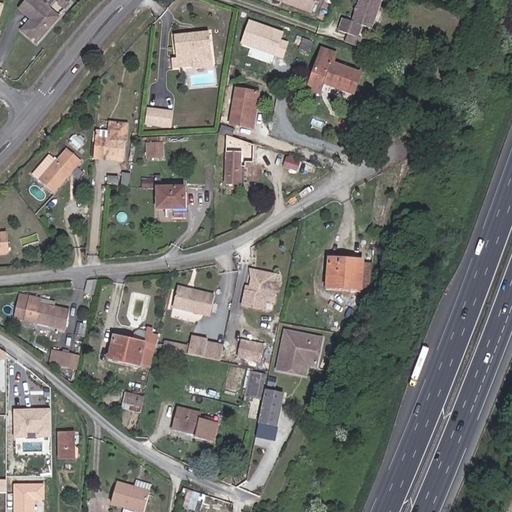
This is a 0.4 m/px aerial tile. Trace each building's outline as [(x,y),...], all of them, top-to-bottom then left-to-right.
[(27,5),(21,0),(19,3),(31,11),(35,5),(30,1),(27,5)] [(46,0),(21,0),(27,5),(30,1),(35,5),(31,11),(23,23),(38,35),(57,8),(46,0)] [(286,0),(285,3),(323,16),(327,0),(286,0)] [(390,1),(387,0),(369,0),(361,25),(351,23),(348,35),(367,41),(371,29),(380,32),(390,1)] [(247,18),(238,44),(282,59),(288,42),(281,39),(284,31),(247,18)] [(208,36),(172,38),(172,61),(169,61),(169,71),(192,70),(192,61),(208,59),(208,36)] [(302,45),(300,54),(310,58),(313,49),(302,45)] [(338,58),(323,53),(310,91),(322,95),(325,86),(355,97),(362,77),(334,67),(338,58)] [(233,86),(227,121),(251,125),(257,90),(233,86)] [(146,107),(144,125),(170,128),(172,111),(146,107)] [(102,137),(87,126),(60,158),(75,170),(102,137)] [(130,155),(132,135),(118,133),(118,149),(107,148),(106,160),(117,161),(117,154),(130,155)] [(236,185),(235,149),(235,140),(220,139),(221,185),(236,185)] [(255,145),(240,140),(238,149),(253,154),(255,145)] [(165,141),(147,141),(147,157),(165,157),(165,141)] [(308,171),(310,163),(297,158),(295,167),(308,171)] [(128,183),(127,185),(136,186),(136,171),(129,170),(129,174),(128,183)] [(118,182),(128,183),(129,174),(119,174),(118,182)] [(172,208),(183,208),(184,193),(182,193),(182,186),(156,186),(156,208),(172,208)] [(0,255),(10,254),(7,233),(0,233),(0,255)] [(365,256),(330,252),(328,281),(363,285),(365,256)] [(253,268),(248,286),(245,285),(240,305),(264,310),(268,291),(276,293),(280,274),(253,268)] [(84,291),(93,293),(97,278),(85,279),(84,291)] [(171,307),(199,313),(204,293),(175,287),(171,307)] [(204,293),(199,313),(208,315),(213,295),(204,293)] [(41,300),(29,297),(24,322),(64,331),(68,311),(41,304),(41,300)] [(143,364),(150,366),(154,346),(158,331),(146,329),(143,343),(115,336),(110,356),(139,364),(139,363),(143,364)] [(284,331),(276,369),(306,375),(308,366),(317,368),(322,339),(284,331)] [(165,348),(166,341),(159,339),(157,347),(165,348)] [(259,343),(237,339),(234,354),(256,358),(259,343)] [(199,356),(217,359),(220,344),(202,340),(199,356)] [(165,348),(183,352),(184,344),(166,341),(165,348)] [(56,366),(59,353),(53,352),(50,364),(56,366)] [(69,356),(59,353),(56,366),(67,368),(69,356)] [(141,376),(147,377),(150,366),(143,364),(141,376)] [(263,372),(248,369),(242,393),(257,396),(263,372)] [(279,392),(263,388),(254,422),(270,426),(279,392)] [(116,410),(138,415),(140,405),(118,400),(116,410)] [(194,437),(209,440),(213,422),(199,418),(200,413),(176,407),(172,428),(195,433),(194,437)] [(13,408),(13,436),(50,437),(50,409),(13,408)] [(77,442),(61,442),(61,469),(77,469),(77,442)] [(133,485),(134,480),(118,477),(113,498),(147,506),(151,489),(133,485)] [(152,484),(134,480),(133,485),(151,489),(152,484)] [(13,483),(13,511),(35,511),(35,499),(44,499),(44,483),(13,483)] [(79,495),(66,496),(66,506),(79,505),(79,495)]
